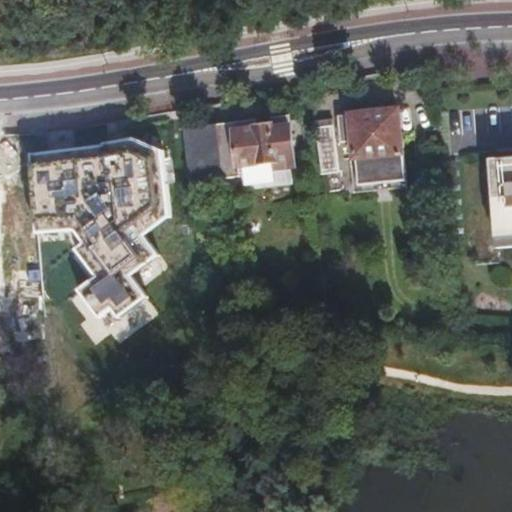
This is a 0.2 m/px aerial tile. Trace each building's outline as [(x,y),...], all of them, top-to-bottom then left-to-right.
[(368,110),(342,113),(345,140),(359,139),(365,189),(409,185),(399,106),(392,107),(390,95),(366,98),(368,110)] [(257,117),(184,126),(191,178),(247,170),(248,187),(295,182),(293,165),(298,164),(291,112),(271,114),(272,122),(258,124),(257,117)] [(340,172),(334,121),(318,122),(324,173),(340,172)] [(106,143),(33,152),(37,232),(73,229),(77,229),(86,241),(78,247),(99,275),(81,289),(102,316),(114,307),(122,317),(149,295),(133,274),(161,253),(146,233),(173,214),(165,148),(136,136),(105,141),(106,143)] [(511,155),(491,157),(497,237),(511,236),(511,155)] [(0,236),(11,236),(9,184),(0,184),(0,236)] [(11,236),(0,236),(0,260),(13,260),(11,236)] [(511,236),(497,237),(498,248),(511,247),(511,236)] [(292,275),(280,285),(291,297),(303,286),(292,275)]
